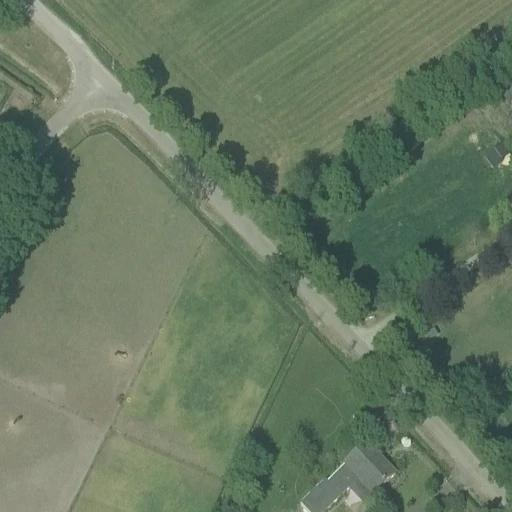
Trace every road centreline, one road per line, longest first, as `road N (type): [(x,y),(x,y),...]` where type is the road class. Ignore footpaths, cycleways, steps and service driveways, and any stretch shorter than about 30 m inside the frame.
road 1 (unclassified): [(494,511),(138,112),(103,84)]
road 2 (unclassified): [(103,84),(24,150),(0,190)]
